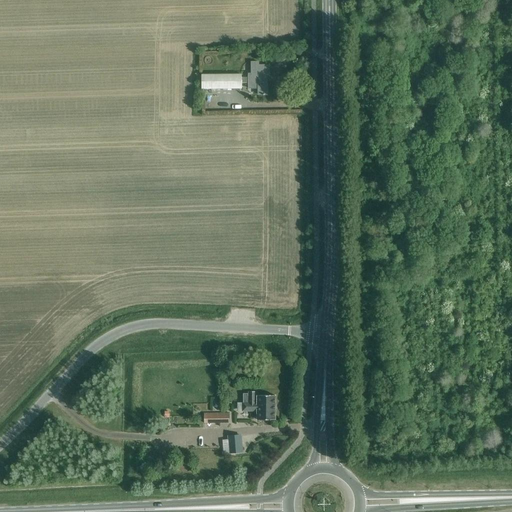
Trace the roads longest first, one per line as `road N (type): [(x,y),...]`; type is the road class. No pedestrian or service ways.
road 1 (unclassified): [(0,446),(90,351),(126,329),(168,323),(327,333)]
road 2 (tertiary): [(327,333),(327,0)]
road 3 (primary): [(78,511),(215,507)]
